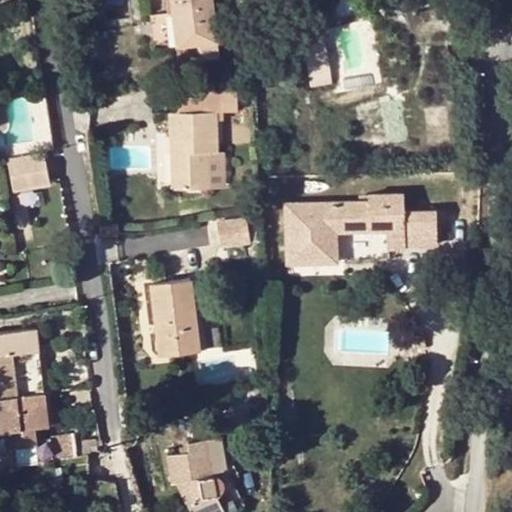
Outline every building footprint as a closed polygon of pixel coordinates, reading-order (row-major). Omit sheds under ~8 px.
[(172,0),(174,14),(177,13),(180,43),(176,43),(178,60),(201,57),(201,60),(219,59),(212,0),(172,0)] [(180,93),(181,112),(181,152),(172,153),(173,188),(210,187),(210,184),(211,151),(220,150),(219,110),(225,111),(225,94),(180,93)] [(172,153),(181,152),(181,112),(172,112),(172,153)] [(227,188),(227,150),(220,150),(211,151),(210,184),(212,184),(212,187),(227,188)] [(46,154),(10,159),(15,189),(52,183),(46,154)] [(370,197),(291,200),(292,237),(288,237),(289,261),(340,258),(338,227),(390,225),(390,215),(407,215),(407,224),(408,240),(440,239),(438,205),(406,206),(405,189),(370,190),(370,197)] [(390,215),(390,225),(407,224),(407,215),(390,215)] [(249,219),(251,241),(260,239),(257,217),(249,219)] [(223,244),(251,241),(249,219),(220,222),(223,244)] [(201,349),(193,279),(154,284),(162,354),(201,349)] [(34,428),(49,426),(37,328),(0,331),(0,432),(13,431),(14,446),(35,443),(34,428)] [(221,494),(219,494),(228,511),(230,511),(245,504),(233,478),(232,476),(229,472),(226,468),(221,465),(216,438),(207,440),(213,475),(216,475),(218,475),(221,476),(224,477),(225,479),(227,482),(227,484),(227,487),(225,490),(223,492),(221,494)] [(216,475),(213,475),(207,440),(191,441),(192,452),(170,455),(174,482),(181,481),(195,511),(228,511),(219,494),(221,494),(223,492),(225,490),(227,487),(227,484),(227,482),(225,479),(224,477),(221,476),(218,475),(216,475)]
